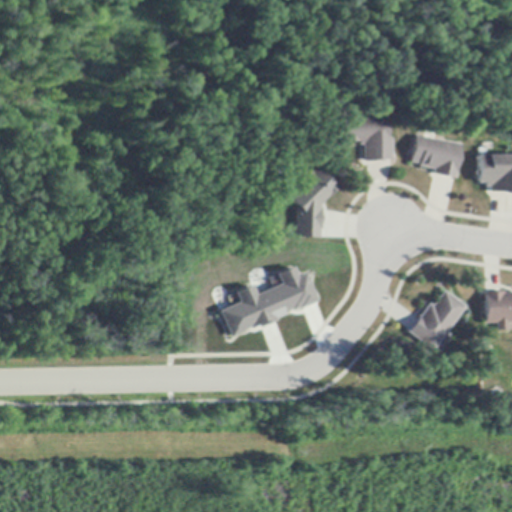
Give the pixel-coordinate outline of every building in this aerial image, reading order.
[(388,161),(381,161),(381,163),(365,163),(361,163),(361,146),(356,146),(356,143),(340,143),(340,120),(385,119),(386,140),(389,140),(390,161),(388,161)] [(459,142),(454,177),(405,170),(410,135),(459,142)] [(511,195),(503,195),(503,193),(489,193),(486,193),(486,188),(481,188),(481,184),(475,184),(475,156),(511,156),(511,195)] [(291,237),(291,167),(316,167),(316,180),(333,180),(333,198),(318,198),(318,237),(291,237)] [(314,304),(303,273),(294,276),(291,266),(273,272),(277,285),(253,293),(250,285),(231,291),(235,303),(217,309),(225,334),(314,304)] [(462,308),(430,352),(405,333),(417,317),(418,317),(427,305),(430,307),(441,292),(462,308)] [(511,323),(505,324),(505,332),(494,332),(494,324),(482,324),(482,297),(481,297),(481,292),(501,292),(501,294),(511,293),(511,323)]
